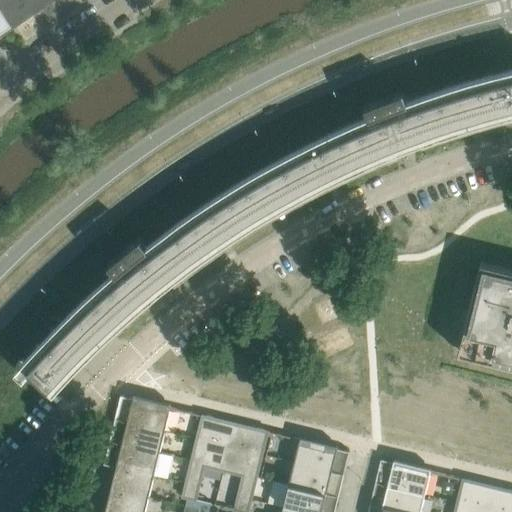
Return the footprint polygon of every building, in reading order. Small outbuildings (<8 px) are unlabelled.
[(0,0),(0,6),(13,25),(31,13),(21,0),(0,0)] [(21,0),(31,13),(48,1),(47,0),(21,0)] [(0,34),(13,25),(0,6),(0,34)] [(94,347),(110,333),(142,304),(173,279),(175,282),(207,258),(241,235),(276,213),(311,194),(348,175),(374,163),(405,151),(403,147),(421,141),(422,144),(461,131),(492,122),(511,116),(511,57),(496,62),(464,71),(434,80),(403,91),(364,106),(323,124),(284,144),(247,164),(210,187),(175,211),(140,237),(124,250),(107,264),(82,287),(51,316),(50,317),(49,318),(61,321),(53,329),(50,332),(38,344),(36,347),(24,360),(21,363),(16,369),(23,376),(29,369),(43,382),(49,388),(53,391),(69,373),(94,347)] [(511,365),(511,269),(480,261),(458,352),(511,365)] [(120,395),(115,418),(164,430),(170,407),(171,405),(170,405),(170,404),(134,395),(133,396),(133,395),(133,398),(120,395)] [(204,465),(223,470),(235,422),(206,415),(202,433),(203,434),(202,435),(209,437),(207,444),(205,453),(193,450),(187,477),(200,480),(204,465)] [(115,418),(109,440),(159,452),(164,430),(115,418)] [(247,463),(249,455),(251,447),(258,449),(258,447),(263,429),(235,422),(223,470),(243,474),(239,489),(252,492),(259,466),(247,463)] [(198,432),(195,442),(207,444),(209,437),(202,435),(203,434),(202,433),(198,432)] [(344,474),(347,462),(349,451),(337,448),(337,446),(337,445),(337,444),(301,435),(300,436),(299,438),(300,438),(294,462),(344,474)] [(154,474),(159,452),(109,440),(103,463),(116,467),(116,465),(154,474)] [(205,453),(207,444),(195,442),(193,450),(205,453)] [(251,447),(249,455),(261,458),(263,448),(258,447),(258,449),(251,447)] [(259,466),(261,458),(249,455),(247,463),(259,466)] [(378,469),(375,481),(425,494),(430,470),(431,468),(430,468),(431,467),(394,458),(394,459),(393,459),(393,461),(380,458),(378,469)] [(344,474),(294,462),(288,484),(338,496),(344,474)] [(116,467),(111,487),(148,496),(154,474),(116,465),(116,467)] [(187,477),(185,486),(198,490),(200,480),(187,477)] [(488,511),(495,486),(467,479),(466,484),(463,497),(463,499),(470,501),(468,508),(467,511),(488,511)] [(375,481),(369,504),(403,511),(420,511),(425,494),(375,481)] [(334,511),(338,496),(288,484),(283,506),(308,511),(334,511)] [(196,499),(198,490),(185,486),(182,496),(188,497),(196,499)] [(510,511),(511,511),(511,510),(511,490),(495,486),(488,511),(510,511)] [(111,487),(105,509),(116,511),(144,511),(148,496),(111,487)] [(250,502),(252,492),(239,489),(237,499),(250,502)] [(458,496),(456,505),(468,508),(470,501),(463,499),(463,497),(458,496)] [(188,497),(186,505),(198,508),(197,511),(209,511),(210,511),(209,511),(211,503),(196,499),(188,497)] [(250,502),(237,499),(234,509),(248,511),(250,502)]
